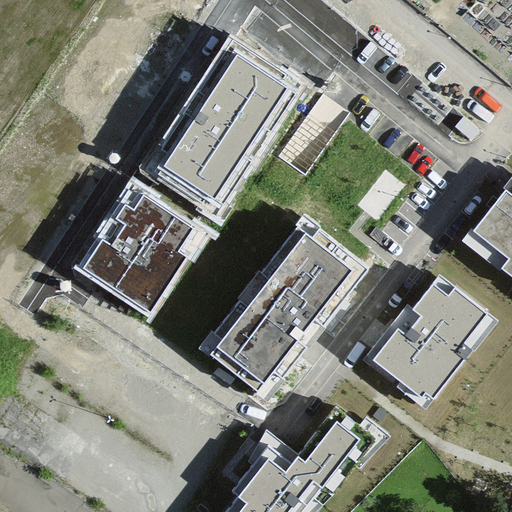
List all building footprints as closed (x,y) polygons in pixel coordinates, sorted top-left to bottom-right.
[(313,80),(229,26),(185,94),(139,166),(223,220),(313,80)] [(511,173),(463,236),(511,273),(511,173)] [(154,319),(213,233),(133,179),(102,226),(75,266),(154,319)] [(370,266),(301,212),(197,344),(266,398),(345,298),(370,266)] [(494,315),(436,269),(402,313),(366,359),(423,404),(494,315)] [(298,511),(360,437),(333,415),(312,439),(299,455),(282,475),(264,461),(245,484),(255,492),(238,511),(298,511)]
